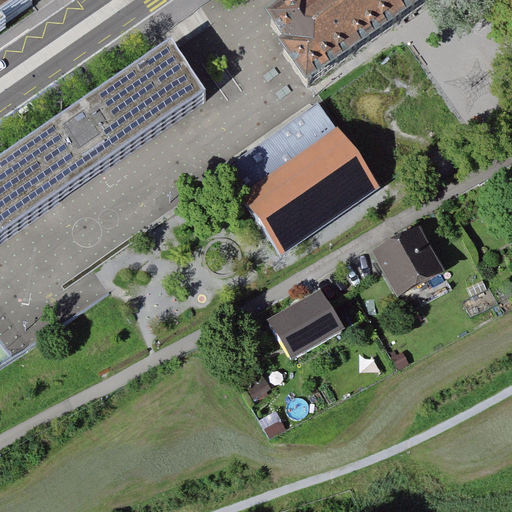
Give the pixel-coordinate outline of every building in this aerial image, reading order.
[(0,0),(0,31),(37,5),(32,0),(0,0)] [(289,0),(260,20),(310,92),(444,0),(289,0)] [(0,167),(0,246),(207,104),(171,50),(0,167)] [(325,107),(221,179),(285,270),(389,198),(325,107)] [(424,235),(375,261),(401,307),(449,282),(424,235)] [(320,297),(268,327),(293,371),(346,341),(320,297)] [(267,379),(252,390),(263,405),(278,395),(267,379)]
